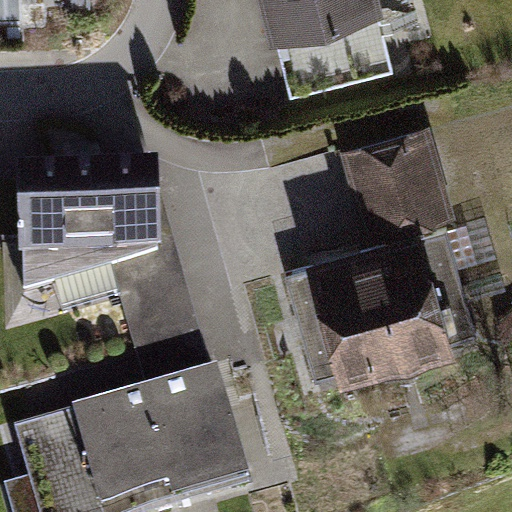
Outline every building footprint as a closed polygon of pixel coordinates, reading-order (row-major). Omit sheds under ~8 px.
[(382,0),(268,0),(292,88),(397,58),(382,0)] [(430,123),(343,149),(364,233),(453,210),(430,123)] [(22,175),(25,294),(163,256),(159,169),(22,175)] [(428,230),(313,262),(345,378),(460,347),(428,230)] [(222,373),(8,433),(30,511),(160,511),(254,486),(222,373)]
